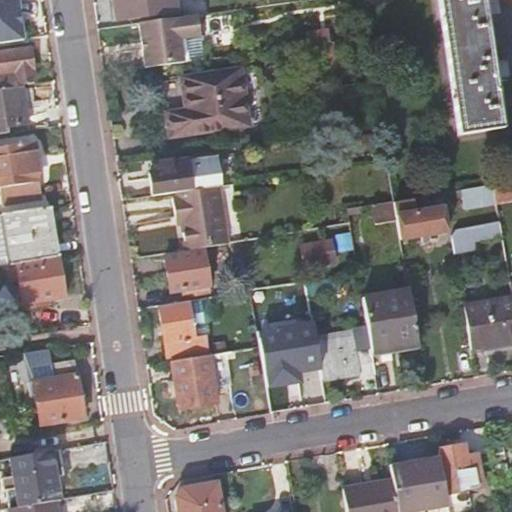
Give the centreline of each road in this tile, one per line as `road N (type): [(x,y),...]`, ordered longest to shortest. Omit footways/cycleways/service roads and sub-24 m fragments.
road 1 (residential): [(62,0),(126,461)]
road 2 (residential): [(126,461),(511,396)]
